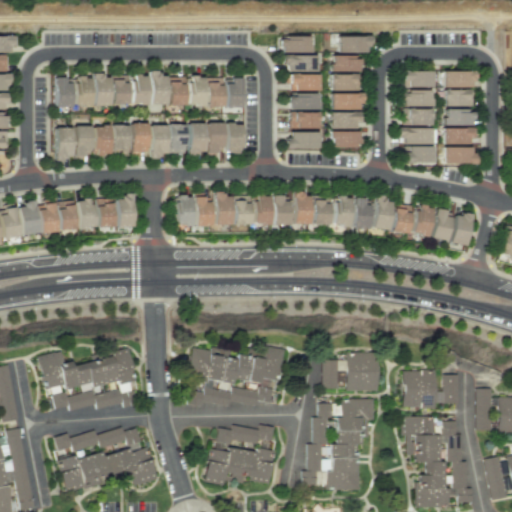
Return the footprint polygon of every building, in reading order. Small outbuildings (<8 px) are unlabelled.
[(0,51),(4,52),(4,46),(10,46),(10,35),(0,35),(0,51)] [(366,52),(366,35),(335,36),(335,53),(366,52)] [(277,52),(307,52),(307,36),(277,36),(277,52)] [(313,55),(282,54),(281,71),(313,72),(313,55)] [(327,71),(356,72),(356,56),(328,55),(327,71)] [(162,104),(161,70),(145,71),(146,104),(162,104)] [(429,70),(399,70),(399,87),(429,87),(429,70)] [(439,71),(440,87),(470,87),(470,70),(439,71)] [(356,90),(356,73),(327,74),(327,90),(356,90)] [(105,105),(105,74),(88,74),(88,105),(105,105)] [(124,75),(108,74),(107,104),(124,104),(124,75)] [(143,105),(142,74),(127,75),(127,105),(143,105)] [(284,90),(315,90),(315,74),(284,74),(284,90)] [(86,105),(86,75),(70,76),(70,105),(86,105)] [(164,105),(180,105),(180,76),(164,77),(164,105)] [(67,106),(67,77),(50,77),(50,106),(67,106)] [(200,77),(183,77),(183,105),(199,105),(200,77)] [(202,106),(218,106),(218,77),(202,77),(202,106)] [(221,77),(220,107),(237,107),(238,78),(221,77)] [(428,90),(399,89),(398,106),(427,106),(428,90)] [(468,89),(440,89),(440,106),(469,106),(468,89)] [(327,109),(357,109),(357,92),(327,93),(327,109)] [(314,93),(285,93),(285,109),(314,109),(314,93)] [(427,125),(427,108),(399,108),(398,125),(427,125)] [(440,125),(469,125),(469,109),(440,108),(440,125)] [(314,111),(286,111),(286,127),(314,128),(314,111)] [(353,111),(326,112),(326,129),(353,128),(353,111)] [(219,122),(202,122),(202,151),(218,151),(219,122)] [(142,123),(127,123),(126,156),(136,156),(136,146),(142,146),(142,123)] [(199,123),(183,123),(183,153),(199,153),(199,123)] [(238,123),(221,123),(220,152),(237,152),(238,123)] [(123,151),(124,125),(107,124),(107,150),(123,151)] [(180,124),(164,124),(164,153),(180,153),(180,124)] [(86,126),(70,125),(69,159),(80,159),(80,149),(86,149),(86,126)] [(88,154),(104,154),(105,125),(89,125),(88,154)] [(161,156),(162,125),(146,125),(145,156),(161,156)] [(427,126),(396,127),(396,145),(400,145),(401,162),(428,161),(427,126)] [(68,127),(51,127),(50,159),(67,159),(68,127)] [(440,163),(469,163),(468,137),(472,137),(472,127),(439,128),(439,145),(440,145),(440,163)] [(327,147),(356,147),(356,131),(327,130),(327,147)] [(315,132),(283,131),(283,148),(315,148),(315,132)] [(285,224),(284,200),(278,200),(278,191),(268,192),(269,225),(285,224)] [(206,225),(206,201),(200,202),(199,192),(189,192),(190,226),(206,225)] [(288,223),(305,224),(305,193),(289,192),(288,223)] [(210,224),(226,224),(225,193),(209,193),(210,224)] [(129,226),(127,194),(111,195),(112,227),(129,226)] [(171,225),(187,224),(186,194),(170,195),(171,225)] [(265,224),(265,194),(249,195),(249,224),(265,224)] [(229,224),(246,224),(245,195),(229,195),(229,224)] [(329,196),(328,225),(344,225),(345,197),(329,196)] [(367,227),(383,229),(387,198),(371,196),(367,227)] [(93,227),(109,226),(108,197),(91,198),(93,227)] [(365,198),(350,197),(347,227),(362,228),(365,198)] [(51,232),(50,198),(38,199),(39,208),(34,208),(35,232),(51,232)] [(90,227),(88,198),(72,199),(73,228),(90,227)] [(309,198),(308,224),(324,224),(325,199),(309,198)] [(55,229),(71,229),(70,200),(54,201),(55,229)] [(12,204),(18,235),(34,232),(29,201),(12,204)] [(406,204),(389,203),(388,232),(404,233),(406,204)] [(422,236),(428,207),(412,204),(406,232),(422,236)] [(0,236),(13,237),(12,207),(0,207),(0,236)] [(501,224),(511,226),(511,246),(509,258),(494,255),(501,224)] [(188,346),(181,404),(197,406),(198,402),(224,405),(225,402),(252,405),(253,400),(267,402),(269,380),(275,381),(279,348),(258,345),(257,355),(229,352),(229,351),(188,346)] [(46,409),(74,402),(74,404),(91,400),(88,387),(113,381),(115,388),(103,391),(106,404),(119,401),(120,404),(131,401),(126,381),(132,379),(124,348),(87,357),(88,361),(68,366),(67,360),(60,362),(57,350),(33,356),(46,409)] [(343,348),(376,348),(375,388),(343,387),(343,348)] [(332,359),(317,360),(318,389),(333,388),(332,359)] [(400,367),(432,367),(433,403),(400,404),(400,367)] [(487,388),(471,388),(472,430),(487,430),(487,388)] [(494,395),(511,395),(511,429),(495,429),(494,395)] [(296,486),(321,483),(322,491),(354,487),(357,471),(352,470),(349,444),(356,444),(357,432),(359,432),(358,426),(368,419),(370,411),(368,398),(337,402),(336,408),(337,417),(328,418),(327,402),(313,404),(314,417),(309,417),(307,426),(309,443),(303,444),(302,451),(304,470),(299,470),(296,486)] [(469,500),(466,487),(460,460),(454,434),(450,419),(437,422),(445,461),(446,461),(449,474),(442,476),(439,460),(438,460),(432,434),(431,434),(427,413),(396,420),(399,435),(400,435),(404,455),(408,454),(410,463),(418,461),(421,473),(411,476),(418,509),(446,503),(444,497),(453,495),(454,503),(469,500)] [(270,450),(251,448),(252,438),(268,441),(269,426),(255,424),(255,428),(228,425),(228,429),(214,427),(211,449),(205,448),(201,482),(220,484),(221,482),(240,484),(241,480),(266,483),(270,450)] [(4,429),(13,509),(27,508),(18,427),(4,429)] [(60,490),(126,474),(129,485),(152,479),(144,446),(137,447),(132,427),(118,431),(118,427),(90,434),(89,431),(64,437),(63,432),(47,436),(60,490)] [(501,453),(511,450),(511,489),(510,490),(501,453)]
